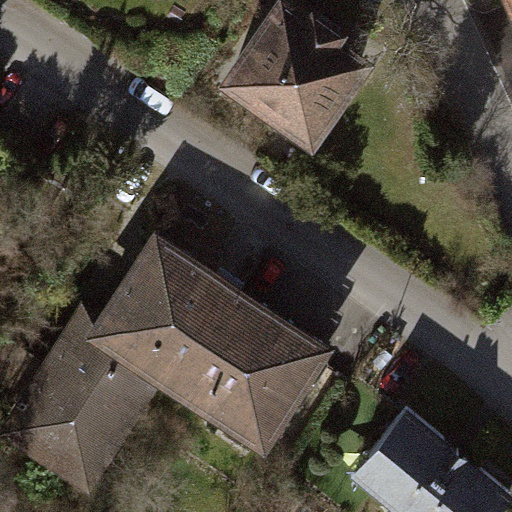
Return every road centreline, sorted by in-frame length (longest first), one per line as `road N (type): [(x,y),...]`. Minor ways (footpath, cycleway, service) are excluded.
road 1 (residential): [(511,366),(453,338),(0,22)]
road 2 (residential): [(432,0),(511,174)]
